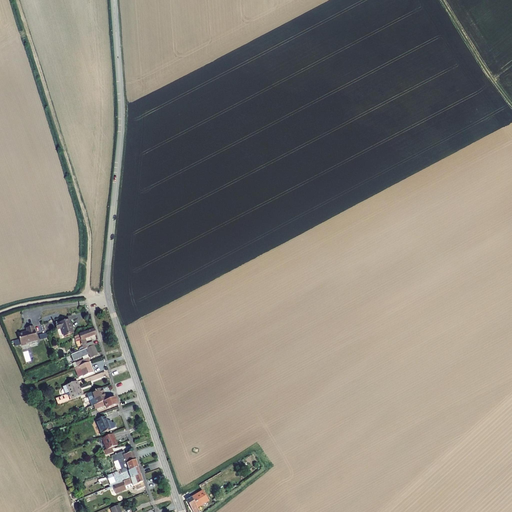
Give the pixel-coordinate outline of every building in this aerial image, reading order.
[(74,333),(69,319),(56,324),(58,330),(62,329),(65,336),(74,333)] [(35,340),(33,326),(25,327),(26,331),(16,333),(19,343),(20,344),(23,344),(24,342),(35,340)] [(94,330),(94,328),(80,335),(78,336),(83,348),(86,347),(93,344),(91,340),(86,342),(85,339),(95,334),(94,330)] [(98,353),(93,344),(86,347),(83,348),(74,352),(70,354),(73,360),(88,352),(90,356),(98,353)] [(90,361),(89,357),(76,362),(77,366),(90,361)] [(77,366),(75,367),(79,376),(84,374),(84,375),(94,371),(90,361),(77,366)] [(84,394),(79,380),(78,380),(72,382),(68,384),(71,391),(68,392),(68,394),(58,398),(60,403),(74,398),(84,394)] [(104,386),(89,392),(94,403),(109,397),(104,386)] [(117,403),(114,397),(104,401),(105,405),(106,407),(117,403)] [(111,430),(106,417),(97,421),(102,434),(111,430)] [(124,438),(122,431),(113,435),(115,441),(124,438)] [(115,452),(113,447),(107,449),(105,450),(107,455),(115,452)] [(114,459),(135,450),(134,449),(126,452),(125,449),(112,454),(114,459)] [(135,450),(114,459),(119,469),(121,468),(120,469),(111,473),(112,476),(120,473),(121,472),(122,472),(121,468),(130,465),(128,461),(137,457),(136,453),(135,450)] [(139,464),(137,457),(128,461),(130,465),(121,468),(122,472),(129,469),(139,464)] [(130,471),(131,476),(141,471),(139,464),(129,469),(130,471)] [(131,476),(126,478),(123,479),(126,486),(136,482),(137,484),(144,480),(141,471),(131,476)] [(202,492),(186,502),(192,511),(199,511),(197,509),(201,506),(197,500),(204,496),(202,492)] [(123,511),(119,502),(111,506),(113,511),(123,511)]
